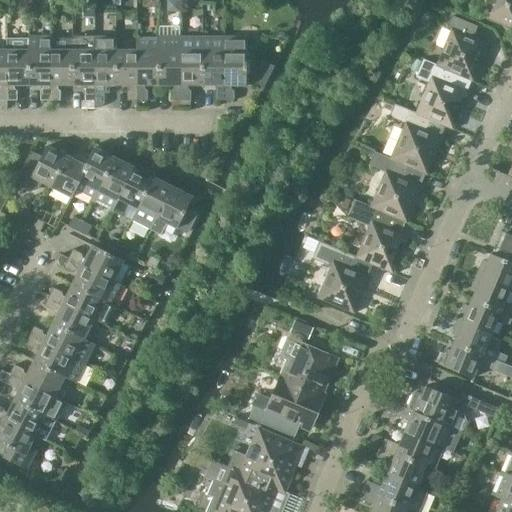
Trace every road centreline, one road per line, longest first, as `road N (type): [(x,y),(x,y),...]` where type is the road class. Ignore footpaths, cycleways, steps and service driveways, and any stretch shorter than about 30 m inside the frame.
road 1 (residential): [(313,511),(381,348),(409,326),(470,180)]
road 2 (residential): [(224,121),(0,120)]
